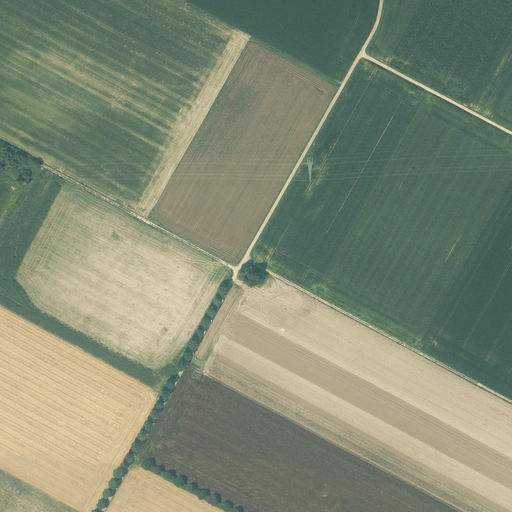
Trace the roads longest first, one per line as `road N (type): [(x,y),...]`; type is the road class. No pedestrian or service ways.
road 1 (track): [(238,270),(39,163),(1,233)]
road 2 (track): [(245,259),(511,402)]
road 3 (track): [(360,53),(511,134)]
